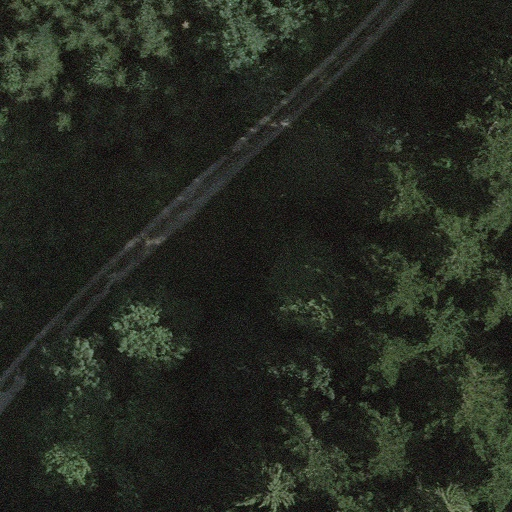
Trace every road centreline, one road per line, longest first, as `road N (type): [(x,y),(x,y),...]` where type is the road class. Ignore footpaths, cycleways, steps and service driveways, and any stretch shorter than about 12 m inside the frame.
road 1 (track): [(0,397),(233,145)]
road 2 (track): [(233,145),(382,0)]
